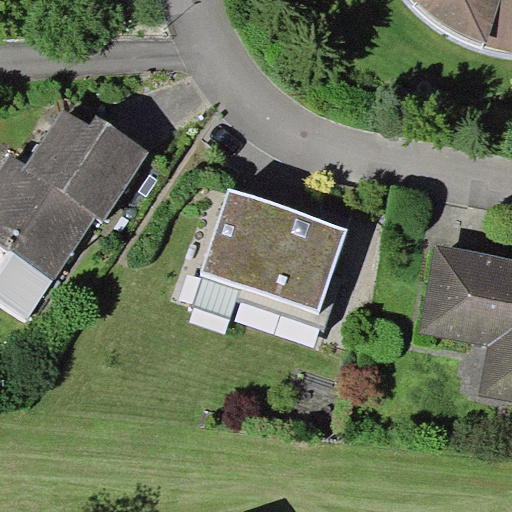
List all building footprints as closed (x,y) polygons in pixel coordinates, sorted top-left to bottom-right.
[(511,0),(407,0),(418,10),(428,20),(444,33),(461,42),(479,48),(501,54),(511,54),(511,0)] [(105,221),(149,151),(96,115),(90,124),(64,108),(25,164),(9,155),(0,168),(0,245),(53,281),(96,217),(105,221)] [(348,229),(229,189),(201,272),(241,286),(319,313),(333,273),(348,229)] [(511,257),(434,243),(418,334),(488,346),(480,395),(511,400),(511,257)] [(192,303),(230,317),(236,300),(241,286),(201,272),(192,303)] [(319,313),(241,286),(236,300),(326,331),(345,277),(333,273),(319,313)]
